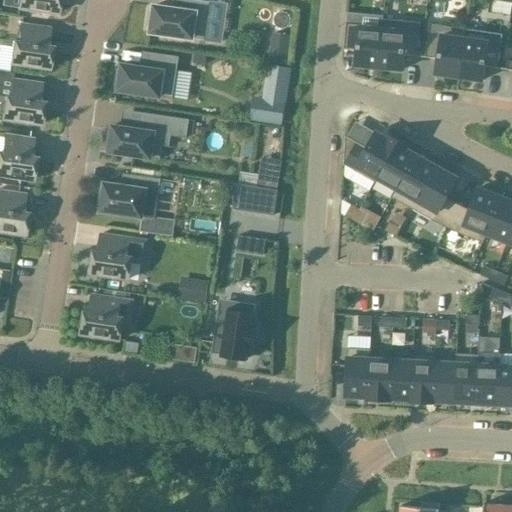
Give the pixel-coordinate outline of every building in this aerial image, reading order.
[(18,0),(17,9),(56,14),(57,0),(18,0)] [(149,12),(147,26),(150,27),(149,33),(205,41),(220,43),(226,5),(210,2),(193,0),(182,0),(181,10),(172,9),(153,6),(152,12),(149,12)] [(346,24),(343,50),(356,51),(355,66),(378,68),(382,29),(383,20),(383,15),(347,12),(346,24)] [(382,29),(378,68),(402,70),(403,55),(416,57),(419,32),(419,24),(419,23),(383,20),(382,29)] [(9,64),(48,69),(51,47),(46,46),(49,29),(20,24),(17,42),(13,41),(9,64)] [(429,24),(424,58),(437,60),(435,74),(458,78),(464,39),(466,29),(429,24)] [(464,39),(458,78),(482,81),(484,66),(497,68),(500,44),(501,43),(502,35),(466,29),(464,39)] [(272,34),(269,59),(286,61),(289,36),(272,34)] [(116,70),(114,85),(117,85),(117,91),(172,99),(188,102),(192,74),(176,72),(178,57),(151,53),(149,69),(138,68),(120,65),(120,71),(116,70)] [(287,78),(289,69),(269,66),(267,75),(287,78)] [(1,119),(39,125),(43,102),(38,102),(40,84),(12,80),(9,97),(4,97),(3,103),(0,104),(0,103),(0,117),(1,118),(1,119)] [(280,124),(284,100),(264,96),(263,101),(255,99),(252,119),(280,124)] [(108,152),(159,160),(161,146),(168,147),(170,136),(186,138),(188,120),(142,113),(140,130),(111,126),(110,132),(107,132),(105,146),(108,146),(108,152)] [(377,178),(398,141),(388,136),(387,139),(375,132),(366,148),(345,136),(343,165),(354,171),(375,183),(377,179),(377,178)] [(0,175),(31,180),(34,158),(30,157),(32,139),(4,135),(1,153),(0,152),(0,175)] [(377,178),(377,179),(396,189),(396,190),(416,155),(405,149),(407,146),(398,141),(377,178)] [(396,190),(396,189),(391,197),(411,209),(436,167),(416,155),(396,190)] [(456,178),(436,167),(411,209),(432,221),(446,227),(457,204),(445,198),(456,178)] [(99,212),(154,220),(160,180),(128,175),(126,187),(103,183),(102,190),(98,190),(96,204),(100,205),(99,212)] [(276,216),(280,190),(239,184),(235,210),(276,216)] [(469,210),(457,204),(446,227),(460,234),(483,243),(486,234),(485,234),(500,197),(477,189),(469,210)] [(0,232),(23,236),(26,213),(22,212),(24,195),(0,191),(0,232)] [(511,228),(511,202),(500,197),(485,234),(486,234),(507,242),(511,228)] [(352,221),(359,209),(350,205),(343,216),(352,221)] [(367,214),(359,209),(352,221),(360,225),(367,214)] [(400,228),(388,222),(384,231),(396,237),(400,228)] [(89,274),(127,280),(130,263),(144,265),(147,241),(100,234),(97,252),(92,251),(89,274)] [(239,236),(239,250),(263,251),(264,237),(239,236)] [(492,280),(495,271),(483,266),(479,275),(492,280)] [(507,276),(495,271),(492,280),(503,285),(507,276)] [(208,301),(210,280),(181,277),(179,299),(208,301)] [(505,293),(493,288),(489,297),(501,302),(505,293)] [(511,295),(505,293),(501,302),(511,306),(511,295)] [(80,335),(118,340),(121,324),(130,326),(134,302),(91,295),(88,313),(83,312),(80,335)] [(252,348),(255,328),(252,327),(255,305),(228,301),(227,309),(218,308),(211,354),(247,359),(248,347),(252,348)] [(479,315),(466,315),(465,325),(478,325),(479,315)] [(371,317),(358,316),(357,326),(370,327),(371,317)] [(393,318),(380,317),(379,327),(393,328),(393,318)] [(406,318),(393,318),(393,328),(405,328),(406,318)] [(449,321),(436,320),(435,330),(448,331),(449,321)] [(168,359),(192,363),(194,349),(170,346),(168,359)] [(369,359),(370,359),(371,350),(347,348),(345,396),(366,398),(367,398),(369,359)] [(497,404),(499,366),(500,354),(478,353),(478,355),(478,364),(477,364),(475,403),(497,404)] [(455,354),(455,364),(456,364),(453,402),(475,403),(477,364),(478,364),(478,355),(455,354)] [(433,403),(433,401),(432,401),(434,362),(435,362),(435,358),(412,356),(412,361),(412,364),(410,400),(409,402),(433,403)] [(391,360),(370,359),(369,359),(367,398),(366,398),(366,399),(390,401),(390,399),(389,399),(391,360)] [(412,361),(391,360),(389,399),(390,399),(410,400),(412,364),(412,361)] [(456,364),(455,364),(435,362),(434,362),(432,401),(433,401),(453,402),(456,364)] [(511,366),(499,366),(497,404),(511,405),(511,366)] [(450,511),(438,511),(439,504),(422,503),(421,508),(401,506),(400,511),(450,511)]
